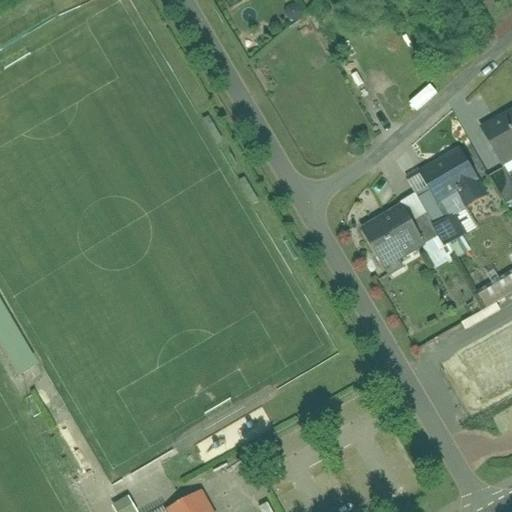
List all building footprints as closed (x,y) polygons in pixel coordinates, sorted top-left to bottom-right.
[(511,115),(482,136),(501,163),(511,155),(511,115)] [(420,178),(439,207),(478,182),(459,152),(420,178)] [(511,187),(502,171),(486,180),(503,208),(511,203),(511,187)] [(363,237),(386,269),(435,235),(412,202),(363,237)] [(511,265),(480,283),(491,304),(511,292),(511,265)] [(0,383),(20,373),(0,336),(0,383)] [(216,511),(205,492),(172,510),(172,511),(216,511)]
